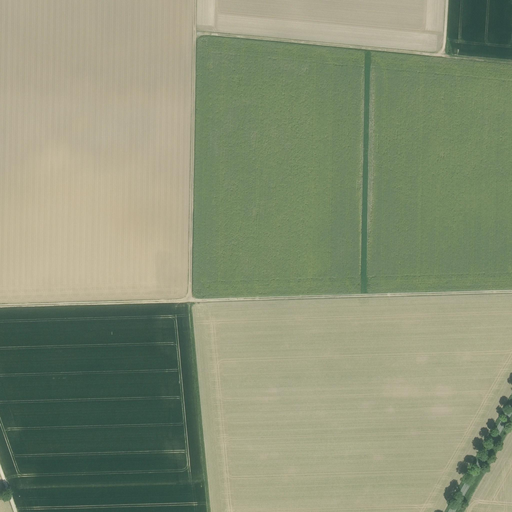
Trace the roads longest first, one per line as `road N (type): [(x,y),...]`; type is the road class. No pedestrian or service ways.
road 1 (track): [(209,511),(189,282),(195,0)]
road 2 (track): [(511,291),(0,305)]
road 3 (track): [(195,33),(439,54)]
